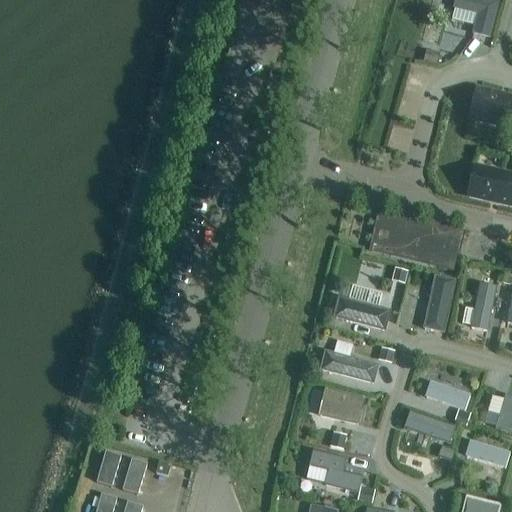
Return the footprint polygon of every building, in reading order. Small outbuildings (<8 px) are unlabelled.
[(497,4),(482,0),(456,0),(454,10),(477,16),(471,35),(488,39),(497,4)] [(426,53),(424,63),(436,66),(438,55),(426,53)] [(511,129),(511,98),(477,90),(470,119),(511,129)] [(511,206),(511,204),(511,174),(475,167),(469,197),(511,206)] [(451,270),(461,228),(380,209),(370,251),(451,270)] [(395,271),(392,283),(404,286),(407,274),(395,271)] [(499,274),(496,284),(508,286),(510,277),(499,274)] [(454,284),(435,280),(426,322),(424,322),(423,329),(442,333),(454,284)] [(479,286),(470,330),(486,333),(495,289),(479,286)] [(388,313),(348,302),(346,300),(340,298),(337,299),(335,305),(338,306),(334,318),(383,331),(388,313)] [(381,350),(378,362),(391,365),(393,353),(381,350)] [(376,367),(334,356),(333,354),(327,353),(324,354),(323,355),(322,360),(324,361),(321,371),(372,384),(376,367)] [(469,397),(431,384),(426,398),(465,411),(469,397)] [(363,401),(326,392),(320,417),(357,426),(363,401)] [(511,399),(505,397),(496,431),(511,435),(511,399)] [(459,412),(455,424),(465,427),(469,415),(459,412)] [(453,429),(411,415),(406,430),(447,444),(453,429)] [(333,436),(330,448),(342,451),(345,439),(333,436)] [(505,469),(509,455),(470,444),(466,458),(505,469)] [(442,448),(439,458),(450,462),(453,452),(442,448)] [(112,488),(121,457),(105,452),(95,483),(112,488)] [(360,479),(342,474),(345,461),(313,453),(310,467),(328,472),(324,486),(357,494),(360,479)] [(131,460),(122,491),(138,496),(147,464),(131,460)] [(167,478),(170,466),(159,463),(156,474),(167,478)] [(362,490),(360,502),(371,504),(373,493),(362,490)] [(101,494),(95,511),(114,511),(118,499),(101,494)] [(498,511),(500,508),(466,499),(462,511),(498,511)] [(126,502),(123,511),(141,511),(143,507),(126,502)]
